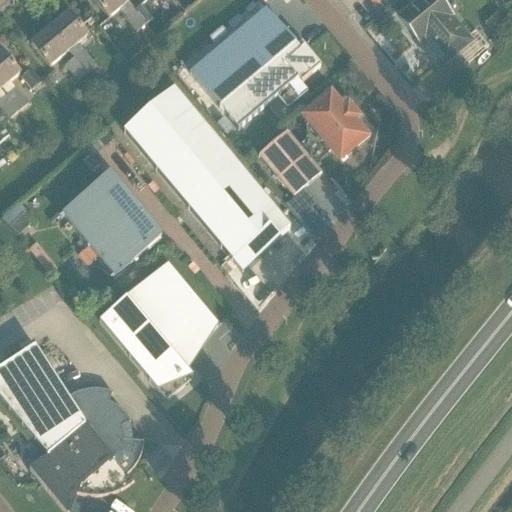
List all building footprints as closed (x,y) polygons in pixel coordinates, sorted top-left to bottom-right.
[(136,35),(145,27),(122,0),(90,0),(108,21),(118,13),(136,35)] [(122,0),(145,27),(154,20),(141,4),(137,0),(122,0)] [(450,18),(434,0),(425,0),(399,22),(419,45),(424,40),(444,64),(457,54),(467,66),(488,49),(474,33),(465,40),(448,20),(450,18)] [(300,54),(265,12),(188,76),(236,133),(297,83),(300,87),(319,71),(303,51),(300,54)] [(49,31),(68,54),(87,39),(68,16),(49,31)] [(49,70),(68,54),(49,31),(30,47),(49,70)] [(73,61),(86,76),(95,68),(83,53),(73,61)] [(0,54),(0,92),(18,114),(28,106),(15,91),(14,92),(9,85),(19,77),(0,54)] [(77,84),(86,76),(73,61),(64,69),(77,84)] [(44,89),(31,73),(21,81),(34,97),(44,89)] [(0,110),(9,122),(18,114),(0,92),(0,110)] [(173,93),(123,135),(243,277),(279,246),(277,243),(290,232),(173,93)] [(258,159),(292,200),(320,177),(314,170),(333,155),(339,163),(365,141),(352,126),(356,122),(346,111),(342,114),(329,99),(304,120),(323,144),(305,159),(285,136),(258,159)] [(161,242),(110,180),(63,218),(114,280),(161,242)] [(174,269),(99,324),(166,404),(185,388),(177,379),(191,367),(181,355),(217,329),(174,269)] [(111,397),(111,396),(108,395),(105,394),(100,393),(97,392),(93,392),(88,393),(83,393),(79,395),(77,395),(74,396),(71,398),(67,400),(34,349),(0,370),(0,403),(46,458),(28,473),(59,511),(67,511),(74,496),(79,498),(83,499),(87,499),(91,500),(95,500),(99,499),(103,499),(107,498),(111,497),(115,496),(118,494),(122,492),(125,490),(129,488),(132,485),(131,484),(130,485),(124,478),(128,475),(130,473),(131,471),(134,467),(137,463),(137,461),(139,458),(140,454),(141,449),(142,444),(141,444),(141,445),(121,443),(121,440),(121,437),(120,433),(120,431),(119,429),(127,425),(128,426),(129,426),(128,424),(126,421),(125,419),(123,416),(120,413),(117,410),(114,408),(110,406),(107,405),(110,397),(111,397)]
